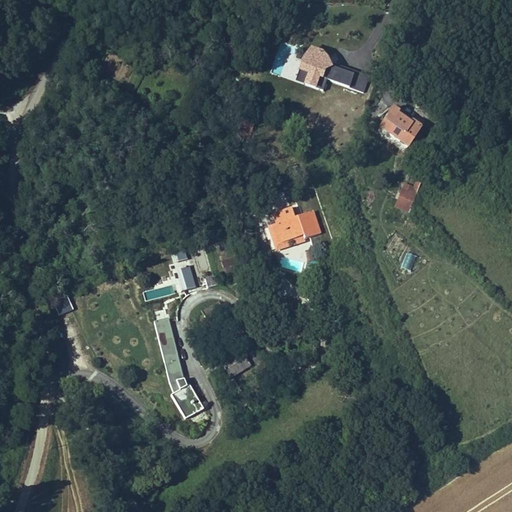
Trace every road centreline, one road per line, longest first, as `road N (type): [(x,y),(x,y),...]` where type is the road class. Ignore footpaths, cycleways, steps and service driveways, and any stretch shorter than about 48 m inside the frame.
road 1 (unclassified): [(19,511),(40,443),(46,375),(13,207),(13,163),(21,115),(93,0)]
road 2 (track): [(46,386),(67,400),(142,511)]
